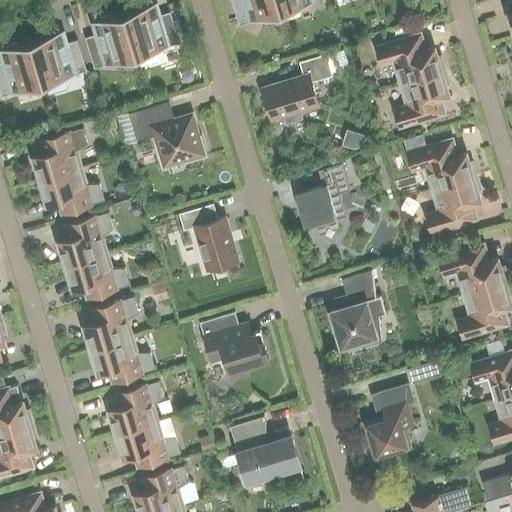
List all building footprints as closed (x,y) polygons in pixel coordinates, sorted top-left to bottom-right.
[(231,0),(239,25),(281,12),(277,0),(231,0)] [(277,0),(281,12),(320,0),(277,0)] [(151,17),(147,5),(124,12),(137,55),(179,42),(170,11),(151,17)] [(137,55),(124,12),(100,19),(104,31),(85,37),(94,68),(137,55)] [(54,33),(31,40),(43,83),(86,70),(77,39),(58,45),(54,33)] [(393,60),(400,82),(445,69),(441,55),(437,56),(434,46),(422,50),(418,35),(420,34),(420,33),(375,46),(380,64),(393,60)] [(43,83),(31,40),(7,47),(11,59),(0,62),(0,92),(1,96),(43,83)] [(303,75),(263,87),(273,119),(284,116),(286,122),(301,117),(299,111),(317,106),(310,82),(332,75),(326,53),(299,61),(303,75)] [(445,69),(400,82),(407,104),(394,108),(399,126),(443,112),(443,111),(441,112),(436,97),(448,93),(445,83),(449,82),(445,69)] [(207,155),(201,133),(196,135),(190,116),(162,124),(156,104),(128,112),(137,141),(157,135),(165,163),(184,157),(185,162),(207,155)] [(99,118),(85,122),(89,135),(102,131),(99,118)] [(88,143),(83,127),(36,141),(39,153),(37,154),(40,162),(35,163),(40,179),(81,167),(79,161),(76,150),(88,143)] [(346,133),(342,144),(353,148),(363,146),(365,139),(346,133)] [(432,187),(476,174),(472,160),(469,162),(466,151),(454,155),(449,140),(452,140),(451,138),(407,152),(412,169),(425,165),(432,187)] [(342,162),(318,169),(323,184),(295,192),(304,223),(315,219),(319,234),(324,232),(331,236),(335,229),(340,228),(337,218),(346,215),(339,192),(350,189),(342,162)] [(82,172),(81,167),(40,179),(44,195),(49,193),(51,201),(62,198),(66,209),(61,211),(61,212),(104,199),(99,182),(85,183),(82,172)] [(476,174),(432,187),(438,210),(425,214),(431,231),(475,218),(475,216),(472,217),(468,202),(480,199),(477,189),(480,188),(476,174)] [(127,199),(110,204),(113,213),(129,208),(127,199)] [(218,218),(213,203),(179,213),(184,229),(194,226),(206,269),(239,260),(225,216),(218,218)] [(70,224),(73,235),(63,238),(65,246),(60,248),(65,263),(106,251),(104,246),(101,235),(113,228),(108,211),(65,224),(65,225),(70,224)] [(463,293),(508,279),(504,266),(500,267),(497,257),(485,260),(481,246),(483,245),(483,244),(438,257),(444,274),(457,270),(463,293)] [(91,294),(86,295),(87,296),(130,283),(125,267),(111,267),(107,256),(108,256),(106,251),(65,263),(70,279),(74,278),(77,286),(88,282),(91,294)] [(162,267),(147,271),(150,282),(165,278),(162,267)] [(376,297),(372,268),(371,268),(371,269),(341,278),(348,299),(339,301),(340,307),(330,310),(341,346),(360,340),(361,345),(360,345),(361,346),(381,340),(378,314),(385,312),(385,313),(386,313),(381,294),(379,295),(380,295),(376,297)] [(511,292),(508,279),(463,293),(470,315),(457,319),(462,336),(507,323),(506,322),(504,323),(500,308),(511,304),(509,294),(511,292)] [(164,282),(151,286),(156,302),(169,297),(164,282)] [(90,348),(132,335),(130,330),(127,319),(138,312),(133,295),(90,308),(91,309),(95,308),(99,319),(88,323),(90,331),(86,332),(90,348)] [(235,311),(200,321),(203,334),(203,335),(211,360),(224,356),(231,379),(249,373),(247,367),(269,360),(260,330),(247,334),(244,322),(239,324),(235,311)] [(116,378),(112,379),(112,381),(155,368),(150,351),(136,351),(133,340),(132,335),(90,348),(95,363),(100,362),(102,370),(113,367),(116,378)] [(495,398),(511,393),(511,349),(470,362),(475,380),(488,376),(495,398)] [(439,374),(435,361),(409,369),(413,382),(439,374)] [(26,410),(23,400),(22,400),(17,384),(6,387),(2,376),(0,376),(0,432),(33,422),(29,409),(26,410)] [(155,414),(155,415),(152,403),(164,396),(159,380),(116,392),(116,394),(121,392),(124,404),(113,407),(116,415),(111,416),(116,432),(157,420),(155,414)] [(379,417),(364,422),(374,457),(404,448),(408,439),(404,426),(413,423),(407,402),(413,400),(408,383),(377,392),(384,413),(382,416),(379,417)] [(511,393),(495,398),(502,421),(489,424),(494,442),(511,436),(511,393)] [(265,443),(265,410),(264,410),(264,415),(230,426),(238,452),(220,458),(224,469),(241,463),(248,485),(264,481),(264,471),(272,471),(272,473),(299,465),(303,481),(305,481),(290,434),(273,439),(273,443),(265,443)] [(120,448),(125,446),(127,454),(138,451),(142,462),(137,464),(137,465),(180,452),(175,436),(161,436),(158,425),(157,420),(116,432),(120,448)] [(37,436),(33,422),(0,432),(0,475),(32,466),(31,465),(29,466),(25,451),(37,447),(34,437),(37,436)] [(212,433),(199,437),(203,452),(216,448),(212,433)] [(146,477),(150,488),(139,491),(141,499),(136,501),(139,511),(155,511),(182,504),(181,499),(180,499),(177,488),(189,481),(184,464),(141,477),(141,478),(146,477)] [(468,466),(456,469),(458,478),(470,475),(468,466)] [(511,471),(482,481),(487,500),(511,492),(511,471)] [(414,511),(446,511),(471,504),(466,486),(411,502),(412,504),(414,511)] [(42,509),(38,494),(40,493),(40,492),(0,503),(0,511),(56,511),(54,505),(42,509)]
